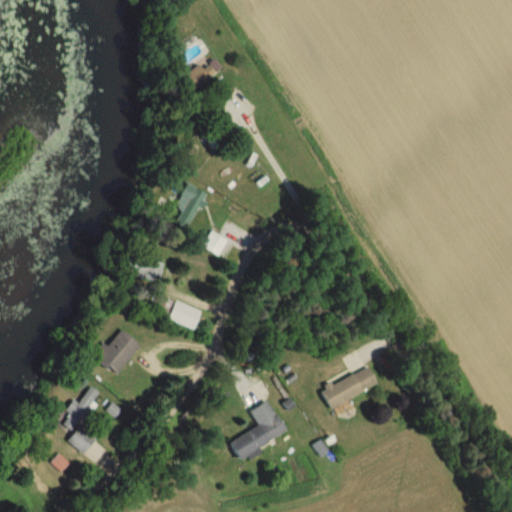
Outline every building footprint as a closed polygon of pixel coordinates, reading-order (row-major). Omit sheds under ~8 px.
[(215,72),(208,64),(199,71),(195,65),(179,78),(190,91),(215,72)] [(184,227),(203,195),(184,184),(177,196),(186,202),(174,221),(184,227)] [(215,254),(224,243),(210,232),(201,243),(215,254)] [(161,264),(133,256),(127,276),(155,284),(161,264)] [(92,359),(113,376),(137,346),(117,329),(92,359)] [(318,391),(328,409),(374,384),(364,366),(318,391)] [(63,441),(80,453),(91,437),(77,427),(93,404),(89,402),(95,393),(85,385),(58,423),(70,432),(63,441)] [(227,443),(237,459),(283,432),(265,401),(248,412),(256,426),(227,443)]
